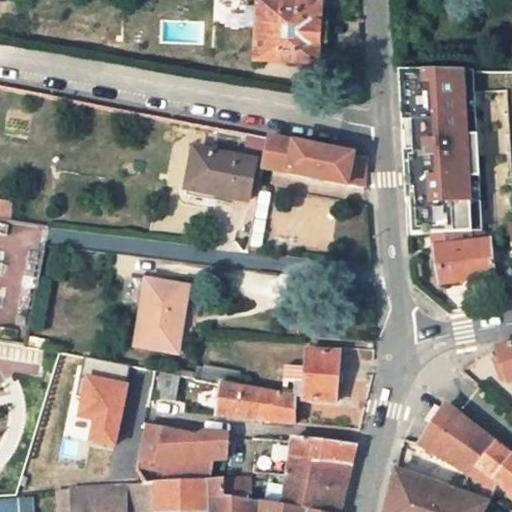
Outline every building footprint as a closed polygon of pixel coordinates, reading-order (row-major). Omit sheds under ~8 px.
[(318,18),(318,0),(257,0),(255,54),(316,59),(317,39),(318,18)] [(326,18),(318,18),(317,39),(325,40),(326,18)] [(474,90),(401,93),(403,139),(415,140),(416,158),(406,159),(406,211),(415,211),(418,247),(489,241),(474,90)] [(267,141),(262,170),(365,190),(367,160),(267,141)] [(247,202),(254,164),(193,151),(185,188),(204,192),(247,202)] [(204,192),(185,188),(184,196),(202,200),(204,192)] [(267,206),(269,196),(259,194),(257,204),(267,206)] [(0,199),(0,219),(10,221),(14,202),(0,199)] [(263,220),(266,209),(256,207),(254,218),(263,220)] [(261,234),(263,223),(253,220),(251,232),(261,234)] [(249,245),(259,247),(261,236),(251,234),(249,245)] [(177,354),(189,288),(144,281),(134,347),(177,354)] [(511,345),(492,349),(506,384),(511,381),(511,345)] [(358,359),(359,350),(340,348),(339,354),(339,356),(358,359)] [(339,356),(339,354),(306,351),(304,369),(284,367),(283,381),(295,383),(294,397),(302,398),(303,401),(335,403),(339,356)] [(92,398),(97,372),(71,367),(66,393),(92,398)] [(202,381),(204,369),(196,367),(194,380),(202,381)] [(231,387),(233,376),(204,369),(202,381),(231,387)] [(168,375),(159,373),(155,397),(163,399),(168,375)] [(163,399),(174,401),(179,377),(168,375),(163,399)] [(218,385),(214,417),(295,425),(295,401),(218,385)] [(418,444),(476,480),(481,472),(493,482),(511,456),(482,434),(445,404),(418,444)] [(225,460),(225,435),(203,432),(200,434),(199,439),(144,427),(136,469),(164,473),(164,483),(208,481),(211,459),(225,460)] [(293,439),(281,507),(308,511),(337,511),(353,446),(293,439)] [(496,484),(511,495),(511,456),(493,482),(496,484)] [(481,511),(486,503),(395,470),(384,511),(481,511)] [(488,500),(496,484),(493,482),(481,472),(476,480),(469,492),(488,500)] [(224,496),(251,501),(249,479),(224,480),(224,496)] [(126,487),(58,491),(58,511),(167,511),(203,511),(258,511),(259,503),(251,501),(224,496),(224,480),(208,481),(164,483),(144,484),(126,485),(126,487)] [(0,511),(19,511),(18,498),(0,499),(0,511)] [(258,511),(308,511),(281,507),(259,503),(258,511)]
